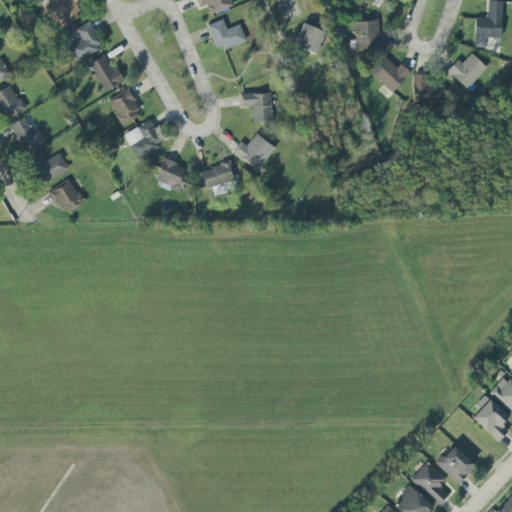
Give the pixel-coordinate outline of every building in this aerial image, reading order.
[(56,18),(61,27),(82,16),(73,0),(50,0),(43,4),(51,20),(56,18)] [(231,6),(228,0),(195,0),(199,8),(206,5),(210,15),(231,6)] [(500,38),(502,2),(488,1),(487,18),(474,18),(473,48),(484,48),(484,38),(500,38)] [(216,51),(245,41),(239,25),(226,30),(222,20),(206,25),(216,51)] [(353,22),(355,51),(381,50),(381,36),(378,36),(377,21),(353,22)] [(80,40),(67,47),(75,62),(102,48),(89,22),(75,29),(80,40)] [(317,55),(325,32),(303,24),(294,47),(317,55)] [(457,60),(446,71),(466,90),(486,68),(470,54),(461,63),(457,60)] [(105,92),(123,81),(115,67),(111,70),(102,56),(88,65),(105,92)] [(392,93),(410,74),(400,64),(396,68),(384,57),(369,73),(392,93)] [(0,79),(9,74),(0,59),(0,79)] [(446,87),(425,85),(426,75),(414,74),(411,99),(444,103),(446,87)] [(0,90),(0,119),(1,121),(23,111),(12,86),(0,90)] [(122,126),(141,115),(126,90),(107,101),(122,126)] [(251,123),(271,122),(270,93),(240,94),(240,107),(251,107),(251,123)] [(45,142),(38,130),(33,133),(24,117),(9,125),(25,153),(45,142)] [(122,136),(138,161),(163,146),(147,121),(122,136)] [(246,146),(240,142),(232,154),(257,172),(274,148),(254,134),(246,146)] [(46,161),(40,153),(28,161),(43,185),(68,169),(58,153),(46,161)] [(155,185),(181,191),(187,166),(161,160),(155,185)] [(204,188),(234,182),(231,163),(201,169),(204,188)] [(48,191),(61,215),(82,204),(70,180),(48,191)] [(509,379),(511,381),(511,416),(487,394),(501,378),(505,382),(509,379)] [(483,395),(507,416),(502,421),(505,424),(502,427),(507,430),(496,442),(471,419),(479,410),(473,405),(483,395)] [(453,447),(474,466),(457,485),(433,463),(440,455),(443,458),(453,447)] [(425,462),(444,480),(437,487),(446,495),(437,506),(409,480),(425,462)] [(399,511),(392,505),(399,497),(397,495),(407,485),(431,507),(427,511),(428,511),(399,511)] [(511,511),(494,511),(511,493),(511,511)]
